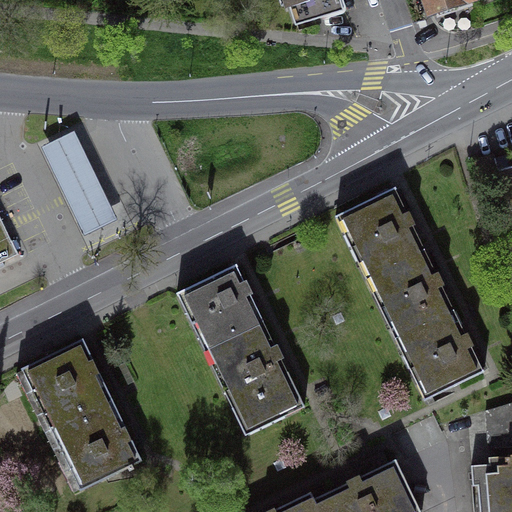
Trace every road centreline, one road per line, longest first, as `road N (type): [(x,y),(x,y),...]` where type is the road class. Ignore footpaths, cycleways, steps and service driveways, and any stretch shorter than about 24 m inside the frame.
road 1 (tertiary): [(437,116),(0,342)]
road 2 (tertiary): [(0,92),(151,102),(318,92)]
road 3 (residential): [(437,116),(391,0)]
road 4 (tertiary): [(437,116),(318,92)]
